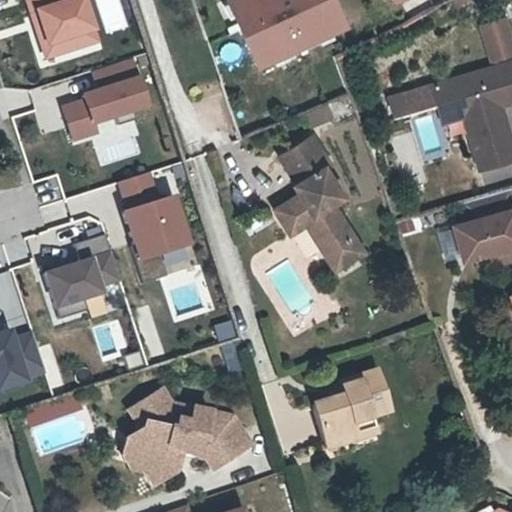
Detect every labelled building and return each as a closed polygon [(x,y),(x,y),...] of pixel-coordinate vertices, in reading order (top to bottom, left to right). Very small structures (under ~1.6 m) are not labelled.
[(88,0),(18,0),(40,69),(104,49),(88,0)] [(95,0),(104,32),(126,27),(118,0),(95,0)] [(230,0),(258,61),(346,21),(336,0),(230,0)] [(383,0),(388,10),(407,0),(383,0)] [(474,25),(486,64),(511,55),(511,41),(504,15),(474,25)] [(511,162),(511,142),(500,100),(511,97),(511,55),(486,64),(449,76),(460,121),(473,173),(511,162)] [(449,76),(424,83),(438,127),(460,121),(449,76)] [(83,102),(57,109),(67,148),(98,140),(94,123),(147,110),(139,77),(80,92),(83,102)] [(304,218),(319,245),(330,247),(352,233),(331,198),(341,191),(323,161),(329,158),(312,130),(280,150),(296,178),(293,180),(300,192),(294,196),(292,193),(273,204),(287,228),(304,218)] [(148,175),(113,185),(141,284),(165,277),(159,256),(189,247),(173,192),(154,197),(148,175)] [(511,221),(507,206),(442,225),(454,265),(511,248),(511,221)] [(330,247),(319,245),(331,265),(361,248),(352,233),(330,247)] [(95,253),(44,268),(60,322),(88,313),(84,298),(106,291),(95,253)] [(511,290),(498,296),(511,331),(511,290)] [(28,322),(0,330),(0,386),(45,373),(28,322)] [(311,395),(322,435),(355,426),(352,414),(368,409),(388,404),(377,363),(339,374),(341,380),(342,386),(330,390),(311,395)] [(342,386),(341,380),(329,384),(330,390),(342,386)] [(150,461),(160,477),(172,469),(176,454),(177,445),(198,450),(209,469),(248,444),(230,416),(168,402),(158,387),(131,404),(140,419),(137,433),(127,439),(123,452),(130,463),(141,466),(150,461)] [(149,484),(160,477),(150,461),(141,466),(130,463),(123,452),(127,439),(137,433),(140,419),(131,404),(124,408),(133,423),(133,428),(120,436),(117,452),(127,471),(144,475),(149,484)] [(355,426),(322,435),(324,442),(373,428),(368,409),(352,414),(355,426)] [(195,458),(198,450),(177,445),(176,454),(195,458)]
